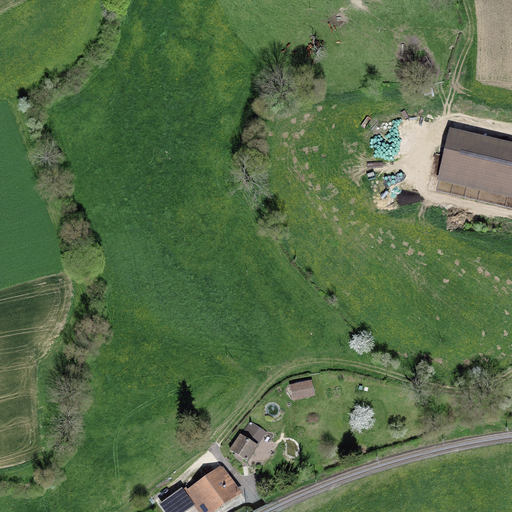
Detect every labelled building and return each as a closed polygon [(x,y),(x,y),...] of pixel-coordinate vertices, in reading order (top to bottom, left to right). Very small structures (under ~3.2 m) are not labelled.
[(511,146),(450,132),(439,179),(511,196),(511,146)] [(296,386),(299,398),(313,395),(311,383),(296,386)] [(250,422),(231,450),(246,461),(266,433),(250,422)] [(219,470),(188,492),(196,503),(201,511),(211,511),(239,493),(231,482),(229,484),(219,470)] [(166,511),(182,511),(196,503),(188,492),(185,488),(162,505),(166,511)]
